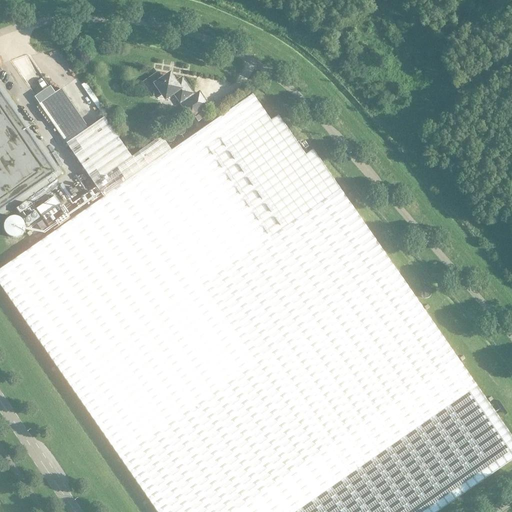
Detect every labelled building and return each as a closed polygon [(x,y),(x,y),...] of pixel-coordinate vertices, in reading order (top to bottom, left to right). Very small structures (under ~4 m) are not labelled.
[(160,90),(163,95),(166,99),(174,93),(180,101),(192,93),(182,78),(176,82),(173,77),(171,78),(168,77),(167,76),(162,80),(157,74),(145,82),(153,95),(160,90)] [(39,104),(67,143),(104,198),(0,269),(0,284),(121,459),(157,511),(437,511),(511,460),(511,437),(395,271),(313,150),(305,155),(278,115),(271,121),(253,94),(171,151),(161,136),(132,157),(114,131),(104,117),(89,128),(61,88),(39,104)] [(195,118),(198,122),(208,115),(205,111),(195,118)] [(93,189),(78,199),(85,209),(100,199),(93,189)] [(61,203),(43,216),(53,231),(72,218),(61,203)] [(4,225),(4,226),(3,228),(3,229),(4,231),(4,232),(4,233),(5,234),(6,236),(7,237),(8,237),(9,238),(10,239),(11,239),(12,240),(13,240),(14,240),(16,240),(17,240),(18,240),(20,239),(21,238),(22,237),(23,237),(23,236),(24,235),(25,234),(25,232),(26,231),(26,230),(26,229),(26,228),(26,227),(26,225),(25,224),(25,223),(24,222),(23,221),(22,220),(20,219),(19,218),(18,218),(16,217),(14,217),(13,217),(12,218),(11,218),(10,219),(9,219),(8,220),(7,221),(6,221),(5,222),(4,224),(4,225)] [(45,222),(40,225),(47,235),(52,232),(45,222)] [(430,293),(430,292),(429,291),(429,290),(428,289),(427,289),(426,288),(425,288),(423,288),(422,288),(421,288),(420,289),(419,290),(419,291),(418,292),(418,293),(418,295),(419,296),(420,297),(420,298),(421,299),(423,299),(424,299),(425,299),(426,299),(427,298),(428,298),(429,296),(430,295),(430,294),(430,293)]
